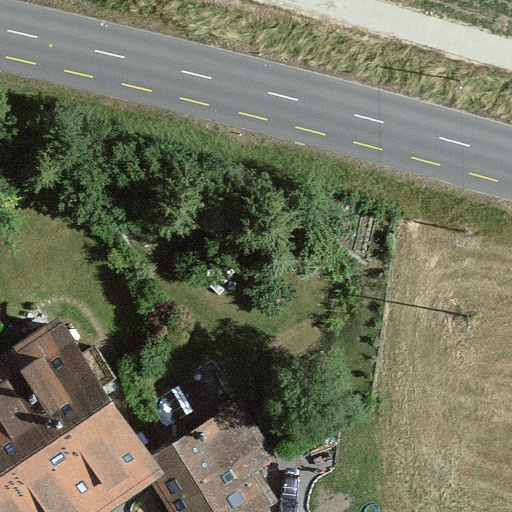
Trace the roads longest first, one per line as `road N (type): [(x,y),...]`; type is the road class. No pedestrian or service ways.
road 1 (secondary): [(0,30),(511,158)]
road 2 (track): [(283,0),(511,61)]
